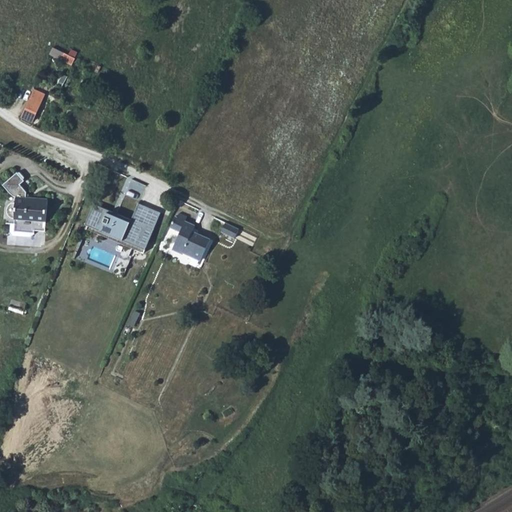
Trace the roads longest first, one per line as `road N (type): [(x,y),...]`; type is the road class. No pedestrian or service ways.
road 1 (track): [(406,0),(287,234),(262,234),(217,212)]
road 2 (residential): [(0,111),(217,212)]
